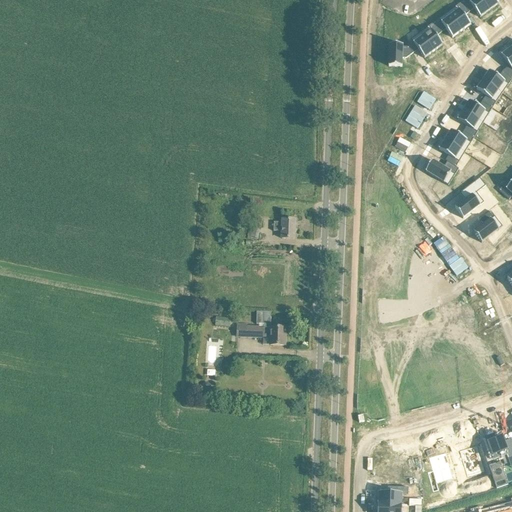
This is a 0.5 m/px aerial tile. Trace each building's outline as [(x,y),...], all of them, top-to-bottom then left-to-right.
[(481,0),(465,0),(462,3),(469,13),(474,9),(480,18),(481,18),(489,11),(481,0)] [(481,0),(489,11),(498,5),(499,5),(495,0),(481,0)] [(462,3),(448,13),(461,32),(470,26),(470,25),(470,26),(471,25),(464,16),(469,13),(462,3)] [(448,13),(434,23),(441,33),(446,30),(452,39),(453,38),(461,32),(448,13)] [(434,23),(420,34),(434,52),(442,46),(443,46),(436,37),(441,33),(434,23)] [(409,48),(413,54),(418,50),(425,59),(434,52),(420,34),(411,40),(414,44),(413,44),(409,48)] [(389,67),(402,68),(402,67),(402,59),(406,59),(413,54),(409,48),(403,47),(403,46),(390,46),(390,48),(389,67)] [(502,56),(501,56),(509,67),(503,71),(511,80),(511,51),(511,49),(503,55),(502,56)] [(489,72),(483,81),(502,94),(511,80),(503,71),(499,78),(490,71),(489,72)] [(477,89),(477,90),(486,96),(482,102),(493,109),(496,103),(502,94),(483,81),(477,89)] [(469,102),(464,111),(483,123),(493,109),(482,102),(479,107),(469,101),(469,102)] [(458,120),(457,121),(467,126),(464,132),(474,138),(483,123),(464,111),(458,120)] [(451,132),(445,141),(465,153),(474,138),(464,132),(460,137),(451,131),(451,132)] [(439,149),(439,150),(449,156),(445,161),(447,162),(456,168),(465,153),(445,141),(440,150),(439,149)] [(433,161),(426,172),(426,173),(426,172),(448,186),(459,169),(456,168),(447,162),(444,168),(435,163),(433,161),(434,161),(433,161)] [(511,177),(499,191),(509,200),(511,196),(511,177)] [(456,208),(455,209),(463,219),(464,219),(484,203),(477,193),(486,186),(480,178),(460,194),(465,201),(456,208)] [(474,232),(474,233),(482,243),(503,227),(491,212),(480,220),(484,225),(474,232)] [(400,215),(385,227),(401,248),(411,240),(403,229),(408,226),(400,215)] [(248,236),(258,238),(262,219),(253,217),(248,236)] [(283,223),(274,222),(274,231),(282,232),(282,239),(295,239),(296,220),(283,220),(283,223)] [(387,257),(385,278),(403,279),(405,258),(387,257)] [(385,278),(384,299),(401,300),(403,279),(385,278)] [(463,303),(443,311),(450,327),(470,320),(463,303)] [(237,324),(237,336),(262,337),(262,335),(271,335),(271,345),(275,346),(285,346),(286,329),(281,328),(276,328),(272,328),(271,328),(271,312),(257,311),(257,323),(264,324),(264,328),(263,328),(247,327),(248,324),(237,324)] [(443,311),(424,319),(430,335),(450,327),(443,311)] [(230,327),(231,318),(216,317),(215,326),(230,327)] [(412,323),(391,328),(395,345),(415,340),(412,323)] [(391,328),(370,332),(374,349),(395,345),(391,328)] [(494,347),(476,353),(481,366),(487,364),(491,376),(504,371),(494,347)] [(465,358),(447,364),(456,389),(468,384),(464,372),(470,370),(465,358)] [(430,370),(411,376),(415,388),(421,387),(425,399),(437,395),(430,370)] [(400,377),(382,381),(387,407),(400,404),(397,392),(403,390),(400,377)] [(487,440),(485,441),(486,443),(485,443),(487,447),(488,449),(490,449),(493,456),(494,459),(500,457),(501,459),(502,459),(502,457),(507,454),(507,455),(508,454),(511,461),(511,460),(511,441),(504,444),(502,440),(502,439),(503,438),(502,435),(501,433),(498,435),(495,436),(494,435),(486,438),(487,440)] [(464,463),(458,465),(464,485),(479,480),(476,472),(483,470),(483,468),(485,467),(479,446),(476,447),(476,445),(467,448),(467,447),(460,450),(464,463)] [(435,454),(428,456),(432,470),(428,471),(433,490),(452,484),(455,493),(460,491),(452,464),(447,465),(444,453),(435,455),(435,454)] [(379,473),(379,481),(401,482),(401,488),(408,488),(423,488),(423,479),(403,479),(403,473),(401,473),(399,461),(380,465),(381,472),(379,473)] [(500,462),(489,466),(497,489),(508,485),(500,462)] [(379,493),(378,505),(402,506),(402,495),(408,495),(408,488),(401,488),(391,487),(391,493),(379,493)]
